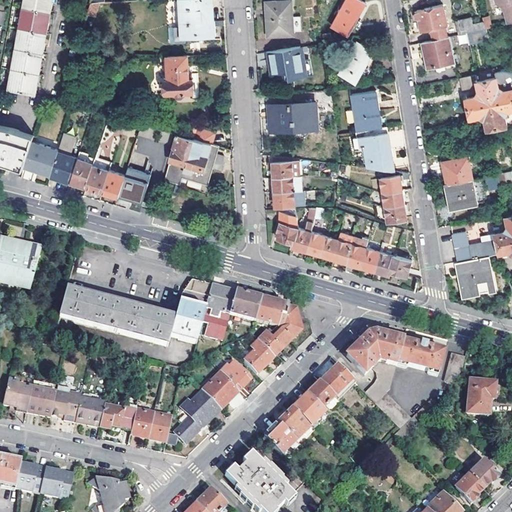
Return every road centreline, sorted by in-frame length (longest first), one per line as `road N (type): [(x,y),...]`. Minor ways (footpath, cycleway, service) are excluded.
road 1 (residential): [(431,318),(436,298),(391,0)]
road 2 (residential): [(248,267),(238,0)]
road 3 (tertiary): [(0,197),(248,267)]
road 4 (residential): [(360,298),(182,482)]
road 5 (residential): [(0,432),(124,460)]
